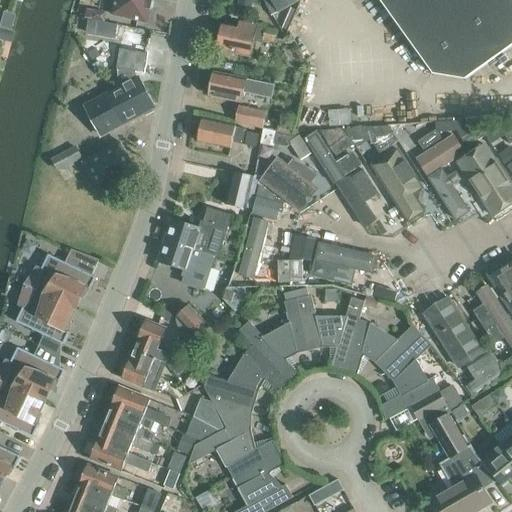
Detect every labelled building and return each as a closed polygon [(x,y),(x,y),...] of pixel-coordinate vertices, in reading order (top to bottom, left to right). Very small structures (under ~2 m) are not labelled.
[(115,0),(112,15),(147,23),(152,0),(115,0)] [(239,0),(237,11),(249,13),(251,0),(239,0)] [(265,0),(271,14),(303,0),(265,0)] [(511,0),(380,0),(433,74),(465,79),(480,68),(511,45),(511,0)] [(0,37),(10,40),(17,14),(3,10),(0,23),(0,37)] [(104,22),(106,13),(93,10),(91,19),(104,22)] [(274,44),(277,31),(239,23),(238,28),(222,24),(217,50),(250,57),(254,40),(262,42),(262,41),(274,44)] [(123,31),(120,48),(145,53),(146,48),(148,36),(123,31)] [(144,73),(147,54),(120,48),(116,68),(119,90),(86,107),(100,135),(141,114),(141,115),(145,117),(153,112),(154,108),(140,81),(135,73),(135,72),(144,73)] [(213,79),(212,82),(210,84),(208,89),(210,92),(209,96),(241,102),(243,93),(271,99),(274,86),(214,73),(214,74),(216,75),(215,79),(213,79)] [(262,128),(265,112),(239,106),(235,122),(262,128)] [(197,141),(231,148),(232,142),(256,147),(259,134),(246,131),(246,129),(202,120),(197,141)] [(478,120),(435,123),(436,131),(456,129),(458,133),(467,147),(485,135),(480,127),(479,127),(478,120)] [(491,144),(504,135),(510,144),(511,142),(511,124),(480,127),(485,135),(491,144)] [(398,141),(388,126),(366,128),(377,145),(375,145),(380,153),(398,141)] [(418,142),(424,150),(441,138),(435,130),(418,142)] [(291,145),(300,160),(310,154),(299,135),(296,137),(277,132),(274,144),(274,145),(286,147),(291,145)] [(336,145),(341,152),(356,142),(351,135),(336,145)] [(456,135),(419,160),(432,179),(469,154),(456,135)] [(99,193),(136,173),(120,142),(82,162),(99,193)] [(511,182),(487,146),(459,165),(490,211),(511,196),(511,182)] [(59,171),(81,159),(75,147),(53,159),(59,171)] [(511,147),(500,154),(511,172),(511,147)] [(396,149),(372,166),(410,222),(435,205),(396,149)] [(357,153),(330,168),(366,229),(380,221),(370,203),(382,195),(357,153)] [(278,161),(264,182),(305,210),(320,188),(278,161)] [(245,209),(252,177),(233,173),(226,204),(245,209)] [(274,200),(256,196),(252,214),(280,220),(284,203),(274,200)] [(171,220),(164,240),(218,257),(232,216),(207,208),(203,222),(201,221),(198,228),(171,220)] [(284,228),(255,221),(241,280),(270,287),(284,228)] [(31,250),(37,237),(26,232),(20,244),(31,250)] [(302,260),(310,260),(315,240),(292,235),(287,260),(289,260),(290,282),(302,282),(302,260)] [(214,257),(218,258),(218,257),(164,240),(158,261),(187,270),(182,284),(204,291),(214,257)] [(380,259),(319,244),(310,280),(371,295),(380,259)] [(24,284),(75,309),(85,289),(88,289),(89,289),(88,291),(89,291),(96,278),(48,255),(41,269),(36,267),(25,284),(24,284)] [(278,282),(290,282),(289,260),(287,260),(278,260),(278,282)] [(511,263),(490,277),(511,311),(511,263)] [(18,305),(19,305),(23,308),(16,322),(44,335),(39,345),(59,355),(60,354),(56,352),(60,343),(63,345),(70,331),(69,331),(68,333),(68,332),(65,330),(75,309),(24,284),(23,285),(24,285),(18,305)] [(310,351),(324,348),(336,348),(335,352),(331,368),(344,371),(359,320),(365,302),(351,298),(346,317),(316,316),(311,296),(309,296),(307,288),(296,291),(310,351)] [(511,327),(486,289),(467,301),(496,346),(511,335),(511,327)] [(289,323),(263,337),(246,319),(236,328),(253,346),(290,385),(300,375),(288,364),(286,360),(297,354),(310,351),(296,291),(284,294),(286,302),(284,302),(289,323)] [(449,297),(422,313),(456,368),(483,351),(449,297)] [(190,336),(202,323),(186,306),(173,318),(190,336)] [(384,373),(422,335),(413,326),(397,340),(372,324),(372,325),(359,320),(344,371),(357,375),(362,360),(364,356),(374,363),(384,373)] [(141,332),(134,350),(166,362),(169,354),(158,349),(166,329),(146,321),(145,323),(142,324),(140,330),(141,332)] [(417,360),(432,345),(422,335),(384,373),(393,382),(400,395),(397,397),(381,405),(386,420),(440,390),(433,377),(428,380),(417,360)] [(0,380),(44,402),(54,382),(58,382),(59,382),(58,384),(59,384),(65,370),(54,365),(59,355),(39,345),(34,356),(17,348),(11,361),(6,360),(0,368),(0,380)] [(290,385),(253,346),(243,356),(228,381),(208,375),(204,388),(205,389),(255,404),(259,391),(265,380),(269,383),(280,394),(290,385)] [(154,392),(166,362),(134,350),(127,367),(125,366),(121,376),(123,377),(123,379),(154,392)] [(504,375),(504,374),(498,366),(488,350),(465,365),(475,381),(465,387),(472,396),(504,375)] [(511,356),(498,366),(504,374),(511,369),(511,356)] [(44,402),(0,380),(0,421),(33,438),(39,424),(38,424),(38,425),(37,425),(35,422),(44,402)] [(112,405),(142,418),(158,424),(167,428),(170,420),(163,417),(164,416),(146,408),(150,400),(119,387),(118,390),(116,391),(114,396),(115,399),(112,405)] [(252,415),(255,404),(205,389),(226,428),(195,446),(188,466),(217,450),(232,478),(279,452),(273,440),(260,447),(256,448),(251,430),(252,415)] [(419,421),(446,405),(439,391),(411,407),(419,421)] [(478,417),(496,406),(489,395),(471,407),(478,417)] [(203,412),(213,406),(211,402),(201,398),(198,405),(203,412)] [(142,418),(112,405),(111,408),(109,409),(106,414),(107,417),(105,423),(151,442),(158,424),(142,418)] [(203,412),(198,405),(194,416),(223,428),(213,406),(203,412)] [(449,459),(439,464),(454,489),(427,505),(431,511),(469,511),(489,501),(483,490),(498,482),(481,460),(471,446),(467,448),(448,415),(430,425),(449,459)] [(200,440),(223,428),(194,416),(186,435),(200,440)] [(105,423),(102,430),(100,429),(97,438),(99,438),(98,441),(128,453),(131,445),(149,452),(152,443),(151,442),(105,423)] [(511,435),(500,445),(511,459),(511,435)] [(128,453),(98,441),(95,448),(93,447),(90,456),(91,457),(90,459),(121,471),(124,463),(148,473),(152,463),(128,453)] [(152,443),(149,452),(155,455),(159,446),(152,443)] [(511,459),(500,445),(481,460),(498,482),(501,485),(509,479),(511,483),(511,459)] [(0,488),(10,468),(13,468),(14,468),(14,470),(21,457),(0,446),(0,488)] [(175,452),(169,468),(180,472),(186,457),(175,452)] [(266,511),(293,497),(286,485),(282,487),(270,474),(273,471),(286,464),(279,452),(232,478),(248,506),(236,511),(266,511)] [(83,478),(81,484),(111,495),(111,496),(119,499),(123,500),(125,501),(129,491),(115,486),(118,478),(88,466),(87,468),(85,467),(81,477),(83,478)] [(179,474),(170,471),(164,486),(173,489),(179,474)] [(315,505),(345,489),(339,478),(310,494),(315,505)] [(111,496),(111,495),(81,484),(80,486),(78,486),(74,495),(76,495),(74,501),(101,511),(115,511),(117,510),(119,510),(123,500),(119,499),(111,496)] [(152,511),(153,511),(160,494),(148,489),(141,507),(152,511)] [(168,511),(180,511),(186,499),(169,492),(162,509),(168,511)] [(101,511),(74,501),(71,508),(69,509),(67,511),(101,511)]
